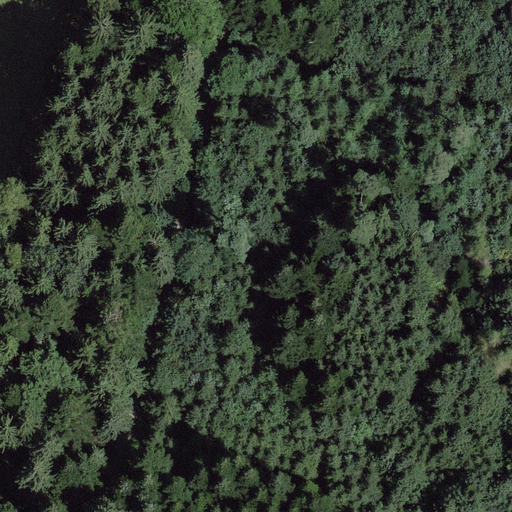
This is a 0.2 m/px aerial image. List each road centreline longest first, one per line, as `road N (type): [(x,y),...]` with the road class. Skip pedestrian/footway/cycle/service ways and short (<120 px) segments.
road 1 (track): [(98,511),(142,398),(200,152),(208,53),(189,0)]
road 2 (track): [(511,114),(421,81),(304,65),(247,48),(208,53)]
